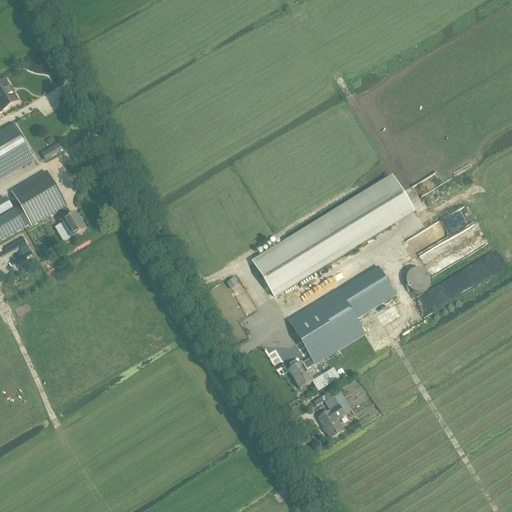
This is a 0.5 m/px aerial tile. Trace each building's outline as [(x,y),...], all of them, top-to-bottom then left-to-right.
[(0,113),(19,103),(6,81),(0,84),(0,113)] [(0,181),(35,161),(13,125),(0,132),(0,181)] [(52,148),(56,155),(63,151),(59,144),(52,148)] [(45,162),(52,158),(48,151),(41,154),(45,162)] [(70,219),(65,209),(67,207),(63,202),(46,173),(11,193),(19,207),(0,218),(0,243),(30,225),(32,228),(58,212),(64,223),(63,223),(73,239),(86,232),(81,224),(76,216),(70,219)] [(253,264),(273,298),(413,212),(393,178),(253,264)] [(6,199),(0,202),(0,216),(13,209),(6,199)] [(315,366),(365,335),(356,320),(385,302),(395,296),(378,268),(289,323),(311,359),(301,365),(289,372),(300,390),(312,383),(305,371),(315,366)] [(410,274),(406,282),(410,291),(418,294),(427,291),(430,282),(427,274),(418,270),(410,274)] [(330,413),(318,420),(331,441),(344,433),(337,421),(352,413),(340,394),(324,404),(330,413)]
